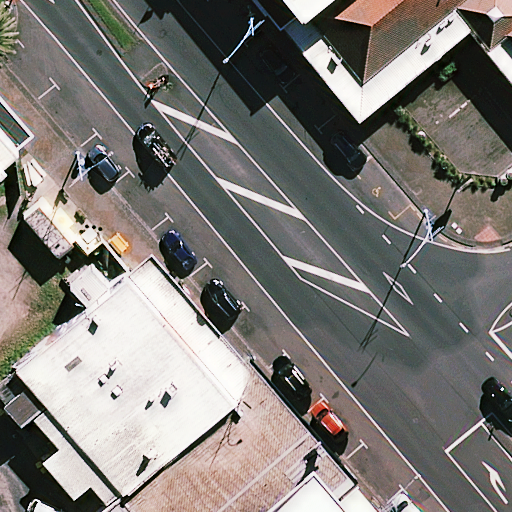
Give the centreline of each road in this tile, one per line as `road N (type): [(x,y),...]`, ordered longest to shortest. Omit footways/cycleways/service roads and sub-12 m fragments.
road 1 (secondary): [(217,145),(429,380)]
road 2 (secondary): [(217,145),(134,100),(52,0)]
road 3 (secondary): [(150,0),(191,50),(217,145)]
road 4 (secondary): [(493,511),(446,448),(429,380)]
